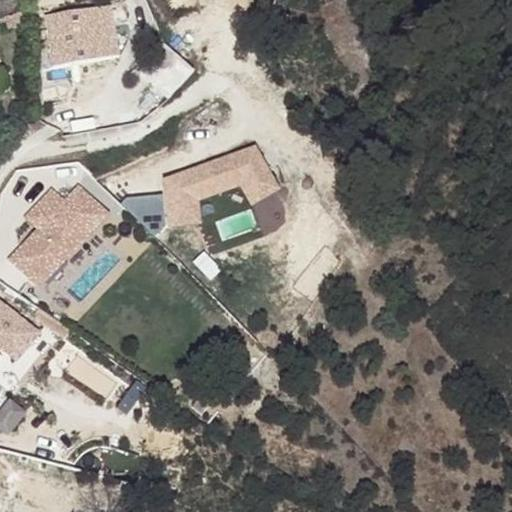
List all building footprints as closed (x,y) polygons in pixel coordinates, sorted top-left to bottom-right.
[(104,6),(103,0),(71,0),(44,5),(48,32),(54,31),(51,14),(104,6)] [(53,67),(78,63),(118,57),(115,38),(108,39),(104,6),(51,14),(54,31),(48,32),(53,67)] [(140,74),(168,98),(194,69),(165,44),(140,74)] [(274,185),(251,146),(162,181),(172,226),(198,220),(193,198),(238,180),(249,200),(274,185)] [(40,284),(111,213),(84,186),(70,200),(58,188),(39,207),(51,220),(43,228),(14,257),(40,284)] [(51,220),(39,207),(31,215),(43,228),(51,220)] [(40,327),(0,296),(0,341),(18,356),(40,327)]
